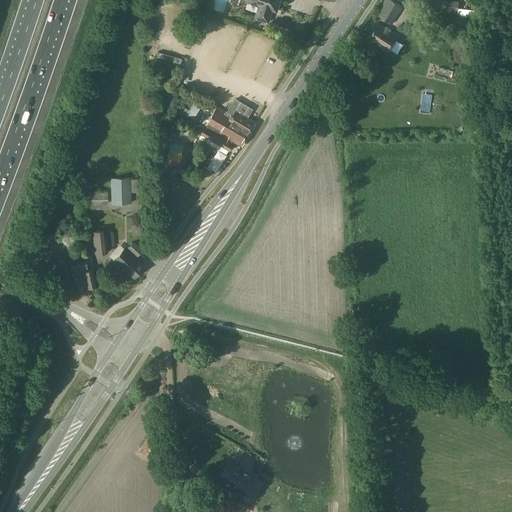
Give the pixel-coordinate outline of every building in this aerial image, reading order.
[(223,13),(227,0),(213,0),(211,9),(223,13)] [(277,12),(280,0),(249,0),(249,3),(259,6),(255,18),(268,22),(272,11),(277,12)] [(392,22),(402,6),(391,0),(385,0),(377,13),(392,22)] [(446,0),(445,14),(476,19),(477,11),(458,9),(459,1),(446,0)] [(387,52),(398,36),(378,23),(367,39),(387,52)] [(168,88),(162,84),(154,98),(160,102),(156,107),(164,112),(177,92),(169,87),(168,88)] [(249,118),(253,110),(235,99),(227,112),(216,105),(205,124),(207,126),(206,127),(204,126),(199,134),(228,151),(233,143),(232,142),(233,141),(243,148),(257,122),(249,118)] [(221,149),(212,170),(220,173),(229,152),(221,149)] [(113,201),(131,201),(131,192),(131,179),(130,176),(112,177),(113,201)] [(87,201),(107,200),(107,192),(87,192),(87,201)] [(105,230),(93,231),(95,254),(107,252),(107,248),(114,247),(112,230),(105,231),(105,230)] [(137,257),(143,250),(134,242),(128,248),(137,257)] [(133,278),(143,267),(124,248),(113,260),(133,278)] [(62,276),(71,273),(68,259),(58,261),(62,276)] [(74,265),(71,266),(74,282),(77,281),(78,286),(85,285),(86,288),(97,285),(93,269),(87,270),(86,262),(82,263),(82,261),(73,263),(74,265)] [(160,446),(149,438),(141,451),(152,458),(160,446)] [(243,494),(251,481),(236,471),(239,466),(231,461),(219,478),(243,494)] [(228,511),(230,511),(236,504),(227,498),(221,507),(228,511)]
